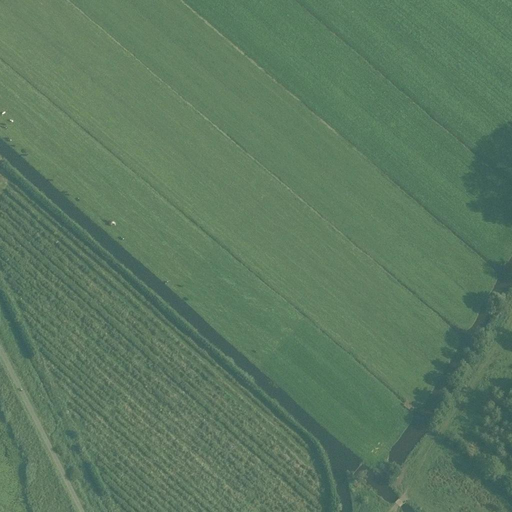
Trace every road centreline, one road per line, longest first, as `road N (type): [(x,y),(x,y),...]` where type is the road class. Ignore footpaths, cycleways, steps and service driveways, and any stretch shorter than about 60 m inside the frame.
road 1 (track): [(393,511),(511,314)]
road 2 (unclassified): [(81,511),(0,349)]
